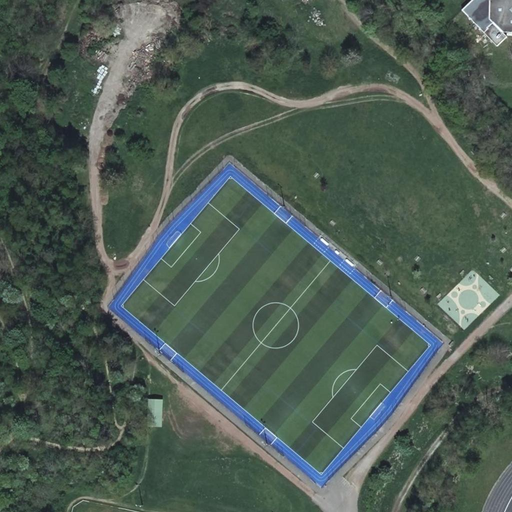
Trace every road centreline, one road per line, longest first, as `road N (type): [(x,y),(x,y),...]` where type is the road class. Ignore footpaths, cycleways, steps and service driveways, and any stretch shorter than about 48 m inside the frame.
road 1 (track): [(511,202),(409,97),(371,87),(295,103),(229,84),(210,88),(183,111),(156,217),(129,256),(106,258),(95,232),(95,197),(107,88),(121,59),(152,28)]
road 2 (track): [(336,484),(511,298)]
road 3 (track): [(336,484),(323,498),(256,448),(144,440)]
road 4 (track): [(96,160),(81,139),(44,118),(37,95),(80,0)]
road 5 (track): [(403,511),(424,458),(449,428),(474,403),(511,390)]
road 6 (track): [(341,0),(355,22),(415,72),(438,123)]
road 7 (track): [(256,448),(148,356)]
